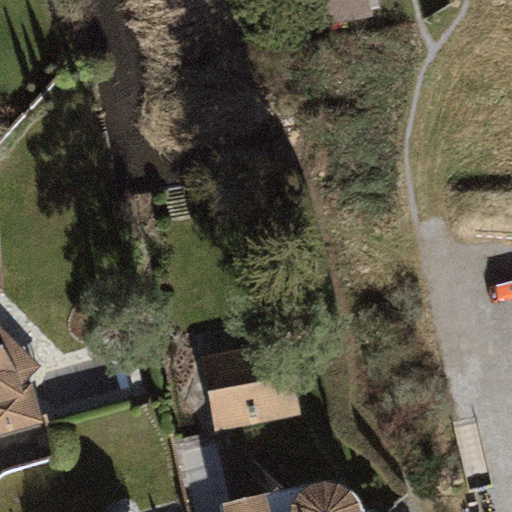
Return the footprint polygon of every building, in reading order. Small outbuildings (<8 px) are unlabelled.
[(321,0),(327,22),(372,11),(369,0),(321,0)] [(0,152),(0,276),(8,276),(0,152)] [(9,311),(0,313),(0,388),(28,381),(9,311)] [(213,344),(226,420),(308,406),(295,330),(213,344)] [(228,482),(235,511),(392,511),(391,506),(373,508),(366,482),(322,458),(294,497),(278,501),(269,471),(228,482)]
